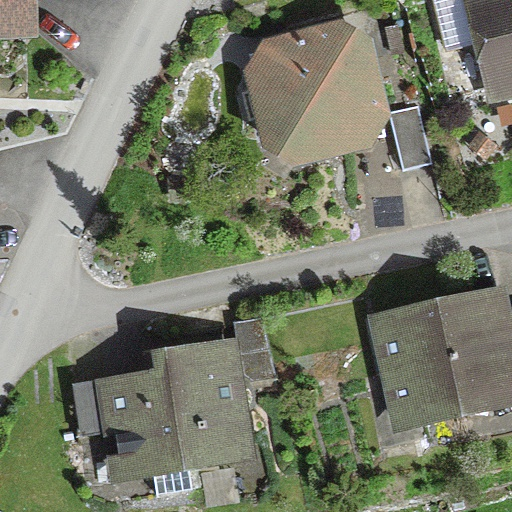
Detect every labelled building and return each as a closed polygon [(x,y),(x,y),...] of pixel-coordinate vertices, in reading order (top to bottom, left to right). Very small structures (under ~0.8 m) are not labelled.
[(0,0),(0,27),(21,27),(20,0),(0,0)] [(511,89),(511,0),(431,0),(444,49),(478,41),(491,95),(511,89)] [(309,130),(315,155),(381,139),(358,45),(339,33),(245,56),(261,122),(286,116),(309,130)] [(432,170),(419,118),(400,122),(413,175),(432,170)] [(511,396),(511,385),(511,379),(494,302),(376,328),(396,422),(511,396)] [(240,378),(268,374),(256,323),(232,327),(240,378)] [(183,465),(239,456),(223,352),(163,362),(160,366),(162,378),(104,387),(116,477),(147,472),(151,498),(187,492),(183,465)]
